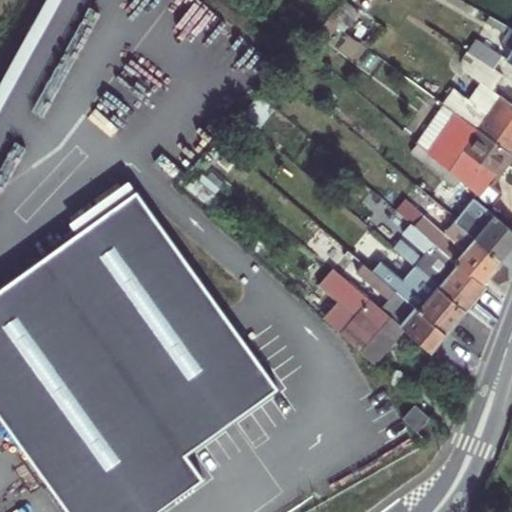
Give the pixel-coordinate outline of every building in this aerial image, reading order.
[(511,33),(511,27),(493,17),(489,23),(509,37),(511,33)] [(478,35),(472,45),(498,62),(505,52),(478,35)] [(505,73),(481,57),(473,70),(497,85),(505,73)] [(476,123),(487,130),(511,147),(511,100),(495,88),(473,120),(476,123)] [(511,166),(511,147),(487,130),(476,123),(447,164),(459,174),(503,209),(511,198),(511,193),(500,183),(508,172),(511,166)] [(460,221),(479,236),(507,260),(511,253),(511,222),(480,196),(460,221)] [(282,392),(139,197),(0,297),(0,418),(68,511),(169,511),(208,483),(190,459),(282,392)] [(489,282),(442,243),(419,224),(411,234),(433,253),(429,258),(408,241),(402,249),(425,267),(475,308),(484,297),(494,286),(489,282)] [(507,260),(479,236),(469,247),(451,232),(442,243),(489,282),(499,270),(507,260)] [(353,286),(409,333),(436,355),(444,345),(454,333),(402,292),(363,260),(351,274),(358,280),(353,286)] [(475,308),(425,267),(402,292),(454,333),(465,319),(475,308)] [(345,337),(379,367),(393,351),(409,333),(353,286),(337,272),(324,289),(342,306),(328,322),(345,337)] [(436,418),(418,402),(406,416),(424,432),(436,418)]
